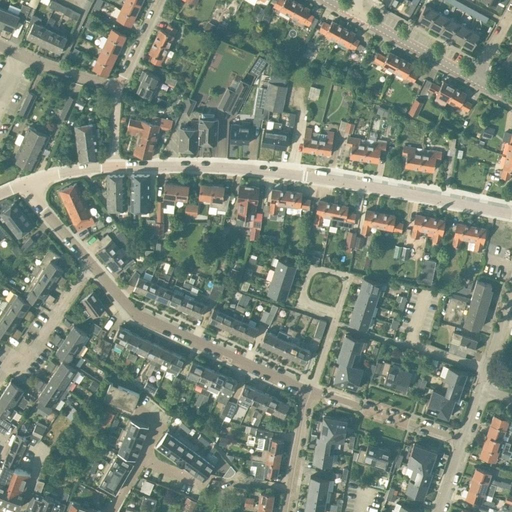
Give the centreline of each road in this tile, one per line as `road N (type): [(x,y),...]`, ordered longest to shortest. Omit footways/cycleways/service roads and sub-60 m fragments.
road 1 (residential): [(511,212),(300,177),(115,165)]
road 2 (residential): [(309,393),(139,316),(94,264)]
road 3 (residential): [(463,441),(309,393)]
road 4 (residential): [(0,381),(29,357),(94,264)]
road 5 (residential): [(472,78),(351,11)]
road 6 (residential): [(429,292),(413,347),(487,368)]
road 7 (residential): [(117,89),(0,45)]
road 8 (residential): [(286,511),(309,393)]
